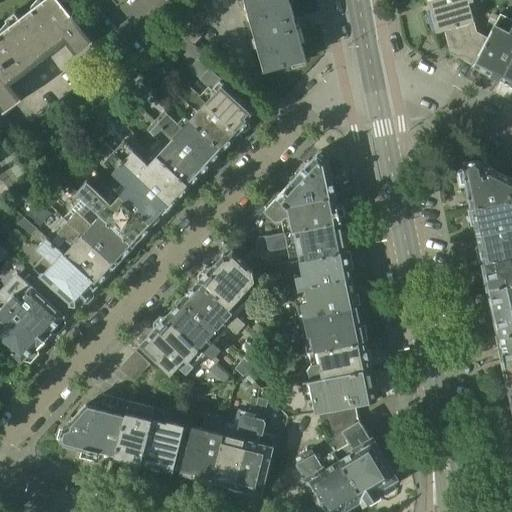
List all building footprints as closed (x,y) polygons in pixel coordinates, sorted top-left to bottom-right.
[(0,31),(0,105),(5,112),(23,98),(12,83),(63,43),(74,57),(92,43),(59,0),(37,0),(32,6),(33,7),(10,24),(8,22),(0,29),(0,30),(1,31),(0,31)] [(111,0),(120,11),(133,0),(111,0)] [(204,7),(197,0),(183,0),(183,2),(201,20),(209,12),(204,7)] [(304,49),(299,31),(290,0),(244,0),(258,49),(265,71),(308,61),(304,49)] [(430,0),(439,31),(444,30),(452,52),(473,64),(482,49),(488,38),(478,33),(469,2),(474,1),(473,0),(430,0)] [(201,20),(183,2),(180,14),(198,32),(206,25),(201,20)] [(500,80),(511,56),(511,18),(501,13),(488,38),(482,49),(473,64),(490,73),(490,74),(500,80)] [(203,37),(198,32),(180,14),(177,27),(195,45),(203,37)] [(179,48),(187,40),(175,29),(168,37),(179,48)] [(511,56),(500,80),(508,84),(508,83),(511,84),(511,56)] [(190,67),(210,86),(201,96),(239,130),(240,131),(245,131),(250,126),(249,121),(248,120),(251,117),(249,115),(254,110),(199,57),(190,67)] [(193,106),(185,114),(222,148),(239,130),(201,96),(186,81),(177,91),(193,106)] [(205,167),(222,148),(185,114),(177,123),(162,109),(154,119),(168,132),(205,167)] [(200,172),(205,167),(168,132),(154,119),(145,128),(159,141),(151,150),(155,153),(188,185),(190,183),(194,183),(200,177),(200,172)] [(171,203),(188,185),(155,153),(147,161),(124,139),(114,149),(137,171),(171,203)] [(128,184),(119,193),(151,225),(171,203),(137,171),(114,149),(104,160),(128,184)] [(331,175),(328,160),(330,156),(329,153),(321,149),(318,150),(317,154),(278,196),(289,206),(336,196),(336,195),(341,194),(341,191),(342,190),(339,177),(337,175),(332,176),(332,175),(331,175)] [(471,207),(511,198),(511,178),(509,177),(493,169),(492,167),(484,168),(483,164),(478,161),(478,160),(466,162),(463,167),(463,169),(457,170),(460,186),(467,185),(471,207)] [(119,193),(111,201),(88,179),(78,190),(84,197),(94,206),(133,245),(151,225),(119,193)] [(285,231),(340,220),(340,219),(344,218),(345,216),(344,206),(341,204),(338,205),(336,196),(289,206),(278,196),(265,210),(276,220),(282,219),(285,231)] [(76,205),(64,218),(73,227),(114,265),(133,245),(94,206),(84,197),(76,205)] [(511,198),(471,207),(477,235),(511,227),(511,198)] [(25,218),(20,223),(32,235),(37,229),(25,218)] [(56,245),(96,284),(114,265),(73,227),(64,218),(55,228),(58,231),(50,239),(56,245)] [(297,243),(301,259),(346,250),(345,249),(349,243),(347,234),(342,231),(340,220),(285,231),(259,237),(254,243),(259,248),(268,245),(272,249),(297,243)] [(511,227),(477,235),(482,262),(483,261),(511,255),(511,227)] [(96,284),(56,245),(50,239),(47,236),(36,247),(45,256),(35,267),(73,301),(73,303),(81,304),(82,300),(84,301),(89,301),(93,297),(93,292),(91,290),(96,284)] [(199,281),(217,298),(218,296),(237,314),(248,303),(244,299),(248,295),(244,291),(254,279),(252,269),(232,250),(229,254),(224,255),(213,267),(212,266),(210,268),(209,267),(205,267),(198,275),(199,278),(200,279),(199,281)] [(346,250),(301,259),(304,275),(297,276),(300,288),(307,286),(352,277),(346,250)] [(511,255),(483,261),(489,287),(511,281),(511,255)] [(45,340),(52,332),(58,333),(66,325),(65,317),(63,315),(63,313),(27,279),(18,271),(0,290),(0,297),(5,302),(45,340)] [(303,303),(306,315),(357,305),(352,277),(307,286),(310,301),(303,303)] [(217,298),(199,281),(185,296),(225,333),(231,326),(242,335),(250,326),(237,314),(218,296),(217,298)] [(511,281),(489,287),(494,311),(511,306),(511,281)] [(262,296),(287,291),(285,284),(260,289),(262,296)] [(185,296),(169,314),(186,331),(185,332),(206,352),(217,362),(220,358),(216,354),(221,348),(216,343),(225,333),(185,296)] [(23,359),(25,361),(31,362),(41,351),(40,345),(45,340),(5,302),(0,307),(0,339),(22,361),(23,359)] [(319,350),(364,340),(357,305),(306,315),(309,333),(312,332),(315,349),(319,349),(319,350)] [(511,306),(494,311),(499,334),(511,331),(511,306)] [(168,314),(166,315),(165,314),(162,314),(154,322),(155,325),(156,326),(155,328),(155,329),(142,343),(172,371),(178,365),(187,373),(206,352),(185,332),(186,331),(169,314),(168,314)] [(257,322),(252,328),(259,335),(264,329),(257,322)] [(511,331),(499,334),(498,334),(503,359),(511,357),(511,331)] [(370,367),(364,340),(319,350),(322,365),(312,367),(311,366),(303,367),(301,370),(302,374),(280,379),(282,385),(325,376),(326,377),(370,367)] [(151,364),(136,350),(128,359),(142,373),(151,364)] [(246,357),(255,365),(258,362),(249,354),(246,357)] [(509,383),(510,383),(511,382),(511,357),(503,359),(505,368),(503,371),(505,379),(508,381),(509,383)] [(119,368),(134,382),(142,373),(128,359),(119,368)] [(375,372),(370,367),(326,377),(329,393),(313,397),(316,412),(319,411),(329,409),(330,410),(355,404),(376,399),(374,389),(374,388),(374,386),(377,382),(375,372)] [(178,382),(177,389),(192,393),(193,392),(195,382),(178,382)] [(64,444),(82,448),(80,457),(98,461),(100,453),(113,455),(129,400),(102,394),(99,407),(87,404),(71,424),(70,428),(63,429),(60,438),(64,444)] [(195,405),(198,405),(200,396),(192,394),(190,403),(195,405)] [(227,420),(212,481),(230,485),(229,488),(236,490),(237,486),(255,414),(259,398),(252,397),(248,413),(244,412),(241,413),(238,423),(227,420)] [(141,464),(142,463),(153,420),(156,406),(129,400),(113,455),(115,457),(115,458),(141,464)] [(227,420),(228,415),(207,409),(203,429),(190,425),(195,405),(190,403),(184,426),(174,469),(181,471),(181,473),(212,481),(227,420)] [(383,497),(384,492),(380,486),(395,477),(357,415),(355,404),(330,410),(329,409),(319,411),(321,420),(331,417),(334,431),(338,438),(328,444),(338,460),(362,497),(365,502),(366,501),(367,503),(372,504),(383,497)] [(156,406),(153,420),(142,463),(174,471),(174,469),(184,426),(169,422),(172,410),(156,406)] [(266,417),(255,414),(237,486),(236,490),(243,492),(244,488),(261,492),(277,432),(265,430),(267,420),(266,417)] [(345,507),(362,497),(338,460),(324,469),(312,448),(303,454),(305,458),(298,462),(307,477),(306,478),(326,511),(334,511),(345,506),(345,507)]
